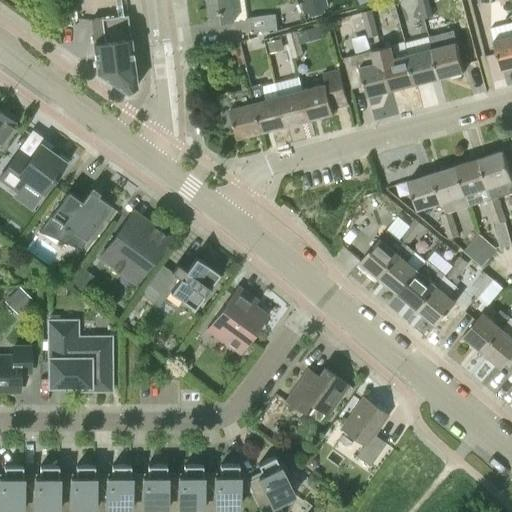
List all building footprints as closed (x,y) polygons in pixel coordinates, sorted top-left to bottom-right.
[(232,0),(209,0),(212,23),(236,20),(232,0)] [(305,0),(306,2),(300,4),(304,14),(309,13),(310,17),(326,12),(324,8),(329,6),(327,0),(305,0)] [(430,4),(420,7),(423,20),(433,17),(430,4)] [(365,25),(375,22),(372,11),(362,14),(365,25)] [(248,32),(278,28),(276,14),(246,18),(248,32)] [(128,92),(137,87),(128,16),(90,21),(97,72),(128,92)] [(375,22),(365,25),(368,38),(379,35),(375,22)] [(433,48),(440,77),(465,71),(454,31),(430,37),(433,48)] [(300,42),(299,39),(297,32),(287,35),(290,45),(300,42)] [(511,66),(511,35),(495,40),(502,69),(511,66)] [(417,83),(440,77),(433,48),(430,37),(429,37),(432,48),(409,54),(417,83)] [(285,50),(282,38),(268,41),(270,53),(285,50)] [(300,42),(290,45),(293,59),(303,57),(300,42)] [(417,83),(409,54),(408,54),(405,43),(382,49),(385,60),(393,90),(417,83)] [(233,57),(244,55),(241,44),(231,47),(233,57)] [(369,96),(393,90),(385,60),(382,49),(345,59),(353,89),(366,86),(369,96)] [(244,55),(233,57),(237,71),(247,69),(244,55)] [(325,73),(328,84),(304,90),(312,119),(337,112),(335,108),(351,104),(342,69),(325,73)] [(288,125),(281,96),(267,99),(263,84),(253,86),(264,131),(288,125)] [(264,131),(253,86),(217,96),(225,129),(236,126),(239,138),(264,131)] [(288,125),(312,119),(304,90),(304,89),(281,95),(281,96),(288,125)] [(2,111),(0,109),(0,141),(17,118),(4,108),(2,111)] [(58,155),(44,146),(43,148),(39,148),(37,147),(30,157),(19,150),(0,176),(0,180),(16,192),(24,181),(42,193),(53,179),(54,180),(57,177),(55,175),(62,165),(64,166),(69,160),(60,153),(58,155)] [(480,158),(489,186),(511,179),(511,175),(503,150),(480,158)] [(493,197),(489,186),(480,158),(457,165),(466,194),(469,205),(488,199),(488,201),(492,212),(501,209),(497,196),(493,197)] [(433,173),(442,201),(466,194),(457,165),(433,173)] [(97,195),(90,190),(107,167),(106,166),(81,200),(68,191),(39,231),(59,240),(68,228),(87,241),(112,206),(98,195),(97,194),(97,195)] [(418,209),(442,201),(433,173),(409,180),(418,209)] [(496,225),(506,222),(501,209),(492,212),(496,225)] [(445,227),(455,224),(451,211),(446,213),(441,215),(445,227)] [(169,236),(150,223),(147,228),(130,215),(100,256),(122,273),(129,262),(143,272),(169,236)] [(409,229),(416,234),(424,225),(417,219),(409,229)] [(511,244),(506,222),(496,225),(495,225),(501,248),(511,244)] [(455,224),(445,227),(449,240),(459,237),(455,224)] [(400,254),(408,244),(401,239),(388,228),(361,261),(380,277),(400,254)] [(409,229),(401,239),(408,244),(416,234),(409,229)] [(472,243),(490,258),(497,249),(480,233),(472,243)] [(482,267),(490,258),(472,243),(464,251),(482,267)] [(399,293),(426,260),(408,244),(400,254),(380,277),(399,293)] [(140,293),(159,306),(170,291),(194,308),(219,273),(195,256),(185,269),(177,263),(171,270),(162,263),(140,293)] [(453,266),(461,273),(469,264),(461,258),(453,266)] [(418,308),(446,274),(427,259),(426,260),(399,293),(418,308)] [(453,283),(461,273),(453,266),(446,274),(418,308),(438,324),(456,301),(450,296),(458,287),(453,283)] [(84,294),(95,278),(84,269),(72,285),(84,294)] [(478,297),(493,279),(485,272),(469,290),(478,297)] [(493,279),(478,297),(487,305),(503,287),(493,279)] [(10,295),(22,308),(24,306),(28,310),(33,304),(30,300),(31,299),(19,286),(10,295)] [(246,299),(249,295),(237,286),(212,321),(227,331),(222,338),(241,352),(258,329),(265,327),(263,321),(266,317),(253,308),(255,305),(246,299)] [(483,351),(503,328),(483,312),(464,335),(483,351)] [(511,319),(511,318),(503,328),(483,351),(503,367),(511,356),(511,319)] [(76,338),(76,321),(50,322),(50,385),(89,385),(89,389),(110,389),(110,353),(94,353),(94,338),(76,338)] [(0,389),(18,389),(18,371),(30,371),(30,347),(14,347),(14,357),(0,357),(0,389)] [(192,365),(191,359),(187,356),(181,365),(188,370),(192,365)] [(311,385),(301,377),(286,400),(296,407),(303,397),(327,414),(348,384),(324,367),(311,385)] [(370,466),(386,443),(373,434),(387,414),(364,397),(341,429),(364,445),(356,456),(370,466)] [(312,471),(316,466),(311,455),(303,464),(312,471)] [(238,464),(261,511),(282,511),(278,502),(294,494),(288,482),(292,480),(284,464),(280,466),(275,456),(258,464),(263,475),(247,482),(239,464),(238,464)] [(260,511),(261,511),(238,464),(220,465),(220,476),(203,476),(202,465),(202,511),(221,511),(221,507),(239,507),(239,491),(250,491),(260,511)] [(0,511),(22,511),(22,465),(4,466),(4,477),(0,476),(0,511)] [(22,511),(57,511),(58,465),(40,465),(40,477),(23,477),(22,465),(22,511)] [(57,511),(94,511),(94,465),(76,465),(76,476),(59,476),(59,465),(58,465),(57,511)] [(94,511),(130,511),(130,465),(112,465),(112,476),(95,476),(94,465),(94,511)] [(165,511),(166,511),(166,465),(148,465),(148,476),(131,476),(130,465),(130,511),(149,511),(149,508),(165,508),(165,511)] [(201,511),(202,511),(202,465),(184,465),(184,476),(167,476),(167,465),(166,465),(166,511),(185,511),(185,508),(201,507),(201,511)] [(319,480),(311,473),(307,477),(308,484),(313,488),(319,480)]
